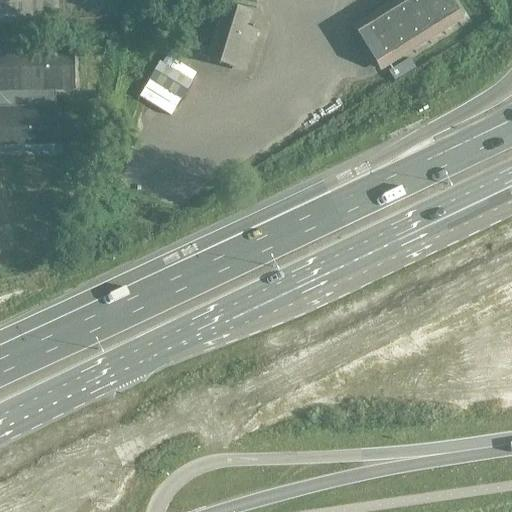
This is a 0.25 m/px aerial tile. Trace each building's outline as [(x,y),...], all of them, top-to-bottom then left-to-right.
[(118,0),(0,0),(0,22),(120,18),(118,0)] [(381,69),(459,20),(447,0),(398,0),(355,28),(381,69)] [(246,72),(258,32),(247,28),(252,13),(222,5),(206,61),(233,69),(246,72)] [(0,51),(0,145),(52,144),(52,109),(55,108),(55,94),(72,94),(71,50),(0,51)] [(197,72),(165,53),(138,96),(171,116),(197,72)] [(394,82),(415,69),(409,59),(388,72),(394,82)] [(22,446),(50,511),(88,511),(117,500),(82,420),(22,446)]
